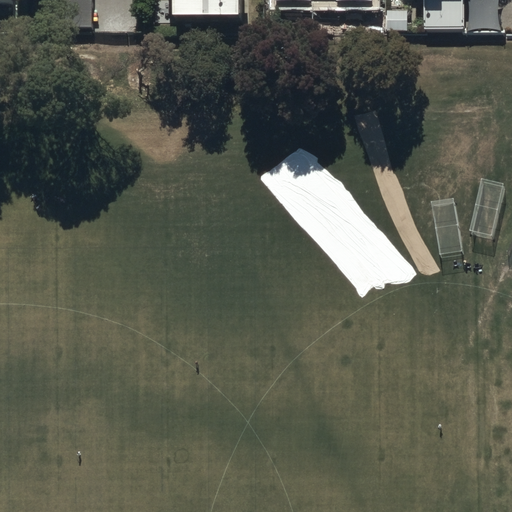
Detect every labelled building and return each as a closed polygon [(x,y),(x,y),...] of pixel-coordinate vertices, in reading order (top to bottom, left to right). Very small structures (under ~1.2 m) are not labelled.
[(0,0),(0,7),(13,8),(13,0),(0,0)] [(46,0),(47,30),(94,30),(94,0),(46,0)] [(175,2),(175,26),(242,26),(242,0),(168,0),(168,2),(175,2)] [(383,0),(372,0),(372,36),(408,36),(408,14),(384,14),(383,0)] [(425,0),(425,34),(464,34),(463,0),(425,0)]
